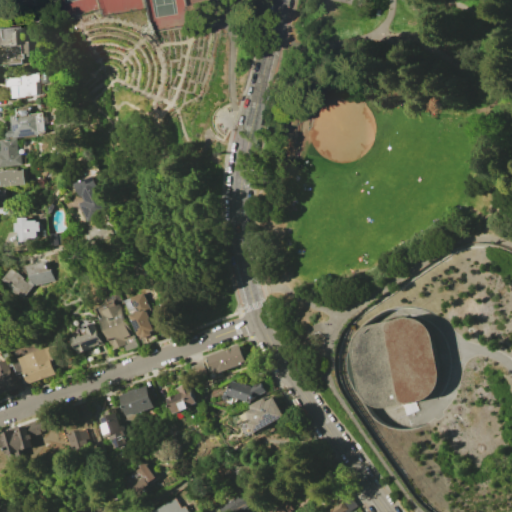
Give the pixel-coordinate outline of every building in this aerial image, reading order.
[(0,63),(22,62),(19,26),(0,26),(0,63)] [(4,79),(6,87),(11,86),(12,98),(41,94),(38,74),(4,79)] [(46,133),(43,112),(31,114),(30,106),(17,108),(18,115),(11,116),(13,130),(5,131),(6,138),(46,133)] [(0,165),(20,164),(17,138),(0,139),(0,165)] [(24,184),(23,168),(0,170),(0,178),(1,186),(24,184)] [(96,185),(92,175),(73,183),(79,197),(82,196),(84,201),(79,203),(87,222),(109,212),(102,196),(105,195),(100,184),(96,185)] [(20,241),(28,241),(28,237),(37,237),(37,231),(40,231),(40,222),(36,222),(36,220),(29,220),(29,217),(19,217),(19,223),(17,223),(17,231),(20,231),(20,241)] [(53,280),(48,258),(25,264),(28,279),(26,282),(11,268),(1,279),(21,298),(34,285),(53,280)] [(157,331),(150,311),(154,309),(148,292),(135,297),(140,312),(133,315),(141,337),(157,331)] [(137,337),(124,304),(104,311),(107,317),(103,318),(115,349),(128,344),(127,341),(137,337)] [(105,345),(97,323),(81,328),(84,336),(74,340),(79,354),(105,345)] [(359,371),(358,359),(362,347),(369,337),(379,330),(391,326),(404,327),(415,331),(425,340),(431,351),(434,363),(432,376),(426,387),(416,395),(405,400),(393,401),(381,398),(371,392),(363,382),(359,371)] [(246,362),(240,345),(207,358),(214,374),(246,362)] [(58,374),(53,360),(56,359),(52,348),(21,358),(29,384),(58,374)] [(0,395),(16,389),(5,361),(0,363),(0,395)] [(233,381),(253,387),(263,383),(267,392),(254,398),(252,404),(228,396),(233,381)] [(199,403),(192,388),(190,389),(188,383),(175,389),(176,394),(169,397),(176,413),(199,403)] [(156,407),(148,385),(121,395),(130,417),(156,407)] [(256,433),(286,415),(275,396),(267,400),(266,397),(250,406),(252,409),(249,411),(254,420),(249,422),(256,433)] [(120,406),(133,443),(118,448),(113,435),(108,437),(103,425),(105,424),(101,412),(120,406)] [(45,420),(48,430),(30,435),(27,425),(45,420)] [(0,436),(3,436),(3,434),(24,428),(30,449),(22,451),(24,457),(19,458),(20,462),(13,464),(11,454),(9,455),(6,444),(0,446),(0,436)] [(68,435),(85,428),(92,446),(74,453),(68,435)] [(161,482),(140,498),(129,483),(143,473),(141,469),(147,464),(161,482)] [(219,511),(217,508),(241,492),(249,505),(237,511),(219,511)] [(175,497),(181,507),(184,506),(187,511),(151,511),(175,497)] [(327,511),(351,497),(357,506),(347,511),(327,511)] [(268,511),(286,500),(292,509),(290,511),(268,511)]
